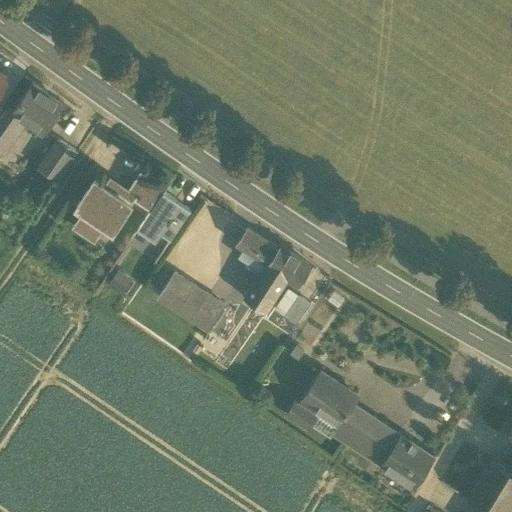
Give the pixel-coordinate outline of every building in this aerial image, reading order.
[(32,82),(13,111),(12,111),(22,118),(44,133),(64,104),(32,82)] [(0,130),(9,136),(22,118),(12,111),(13,111),(8,107),(0,119),(0,130)] [(78,121),(67,139),(78,146),(89,128),(78,121)] [(0,150),(4,153),(13,139),(9,136),(0,130),(0,150)] [(37,168),(57,181),(77,151),(58,138),(37,168)] [(143,171),(135,182),(159,198),(163,191),(166,187),(143,171)] [(108,178),(104,185),(114,192),(119,185),(108,178)] [(104,224),(113,230),(134,199),(136,197),(127,191),(119,185),(114,192),(104,185),(95,179),(77,205),(84,211),(74,226),(94,239),(104,224)] [(159,198),(135,182),(134,181),(127,191),(136,197),(134,199),(151,210),(159,198)] [(161,233),(181,203),(163,191),(159,198),(151,210),(137,230),(155,241),(161,233)] [(191,210),(181,203),(161,233),(170,240),(191,210)] [(243,248),(268,265),(279,248),(247,227),(236,244),(243,248)] [(279,248),(268,265),(287,278),(299,286),(311,267),(281,246),(279,248)] [(238,255),(263,272),(268,265),(243,248),(238,255)] [(154,292),(208,330),(227,303),(173,265),(154,292)] [(275,296),(287,278),(268,265),(263,272),(256,283),(271,294),(275,296)] [(129,280),(117,273),(109,285),(120,293),(129,280)] [(246,299),(261,309),(271,294),(256,283),(246,299)] [(285,317),(297,325),(311,302),(299,295),(285,317)] [(301,401),(302,401),(318,412),(321,407),(339,418),(340,419),(352,401),(356,394),(348,389),(350,387),(335,378),(334,379),(321,371),(301,401)] [(311,424),(318,412),(302,401),(301,403),(295,399),(286,413),(308,428),(311,424)] [(333,427),(358,443),(375,416),(352,401),(340,419),(339,418),(333,427)] [(318,412),(311,424),(328,435),(333,427),(339,418),(321,407),(318,412)] [(401,433),(375,416),(358,443),(354,448),(380,464),(401,433)] [(380,464),(414,487),(435,455),(401,433),(380,464)] [(478,504),(491,511),(501,511),(511,497),(511,498),(511,469),(509,468),(493,458),(468,498),(478,504)]
